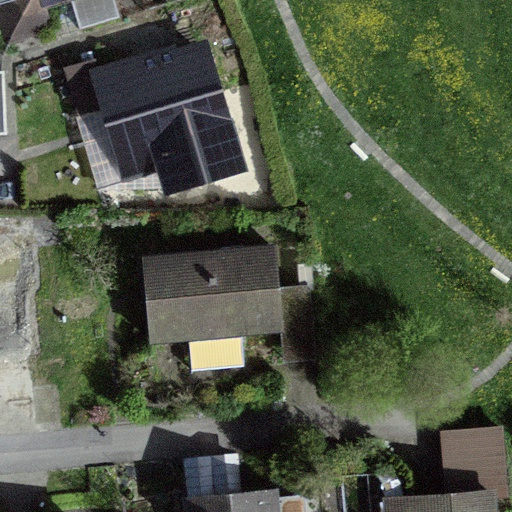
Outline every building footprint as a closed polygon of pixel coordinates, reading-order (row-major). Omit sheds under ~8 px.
[(68,0),(70,0),(79,28),(119,16),(113,0),(3,0),(0,1),(0,26),(5,44),(53,30),(46,7),(68,0)] [(160,152),(170,185),(237,165),(204,53),(178,61),(175,51),(99,74),(96,64),(68,72),(81,115),(109,106),(125,162),(160,152)] [(0,346),(30,344),(21,248),(0,249),(0,346)] [(280,326),(273,249),(145,261),(152,337),(188,333),(191,369),(244,365),(241,329),(280,326)] [(492,511),(491,495),(506,495),(501,428),(449,432),(453,495),(404,499),(404,511),(492,511)] [(187,511),(300,511),(300,500),(274,502),(273,489),(186,497),(187,511)]
